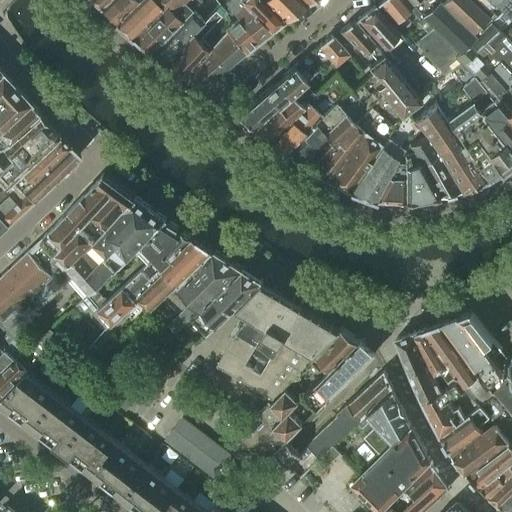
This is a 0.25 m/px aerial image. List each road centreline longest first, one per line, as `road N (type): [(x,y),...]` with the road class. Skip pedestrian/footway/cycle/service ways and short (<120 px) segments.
road 1 (residential): [(511,179),(424,213),(362,210),(196,107)]
road 2 (residential): [(105,153),(261,260),(372,313)]
road 3 (residential): [(496,511),(438,448),(372,313)]
road 4 (residential): [(196,107),(349,0)]
road 5 (residential): [(196,107),(78,0)]
road 6 (residential): [(127,511),(0,416)]
road 7 (residential): [(0,40),(105,153)]
road 8 (residential): [(372,313),(432,306),(511,279)]
road 9 (residential): [(0,250),(105,153)]
